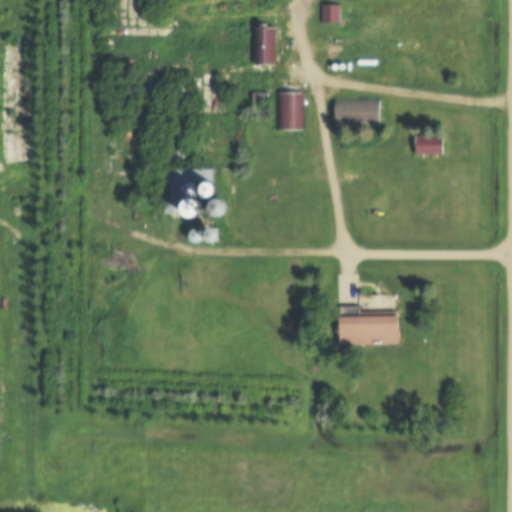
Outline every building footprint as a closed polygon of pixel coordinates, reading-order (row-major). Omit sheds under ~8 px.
[(320,6),(337,6),(337,25),(320,25),(320,6)] [(275,29),(275,66),(251,66),(251,29),(275,29)] [(186,170),(213,170),(213,183),(163,183),(162,170),(174,170),(174,81),(186,81),(186,117),(186,170)] [(250,94),(266,93),(266,103),(250,103),(250,94)] [(300,94),(301,131),(275,131),(275,94),(300,94)] [(379,101),(379,128),(335,128),(335,102),(379,101)] [(209,200),(215,198),(217,192),(214,187),(209,185),(203,187),(201,193),(204,198),(209,200)] [(194,220),(201,217),(204,210),(201,203),(194,200),(187,203),(184,210),(187,217),(194,220)] [(217,219),(224,216),(227,209),(224,202),(217,200),(210,203),(207,210),(210,216),(217,219)] [(189,244),(194,242),(196,237),(194,232),(189,230),(184,232),(182,237),(184,242),(189,244)] [(205,244),(210,242),(212,237),(209,232),(204,230),(199,232),(197,237),(199,242),(205,244)] [(56,294),(63,295),(61,305),(55,304),(56,294)] [(338,308),(356,308),(356,313),(393,313),(393,346),(338,346),(338,308)]
